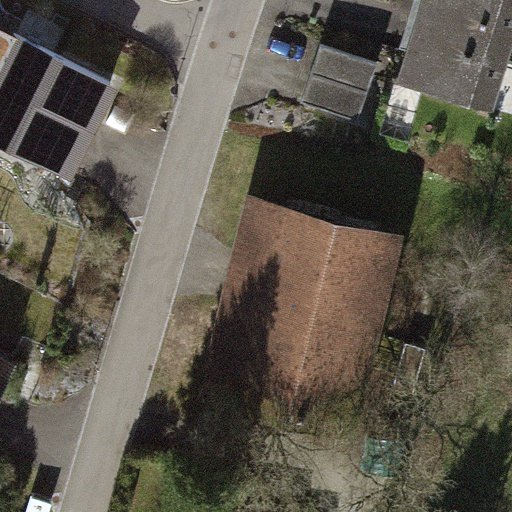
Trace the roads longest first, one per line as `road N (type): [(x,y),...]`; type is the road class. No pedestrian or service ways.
road 1 (residential): [(222,52),(86,511)]
road 2 (residential): [(222,52),(112,0)]
